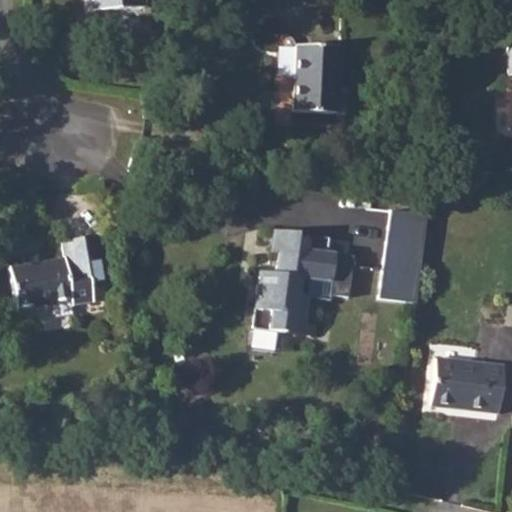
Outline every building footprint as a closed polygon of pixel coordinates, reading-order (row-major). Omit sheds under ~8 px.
[(88,0),(89,12),(140,9),(139,0),(88,0)] [(291,47),(288,113),(334,115),(336,49),(291,47)] [(508,130),(511,129),(511,48),(503,49),(503,77),(509,77),(508,130)] [(418,302),(425,213),(387,210),(380,299),(418,302)] [(255,274),(250,312),(266,314),(263,333),(298,338),(300,326),(304,298),(294,297),(296,281),(326,285),(330,257),(322,255),(324,240),(304,237),(304,243),(293,241),(293,236),(268,232),(265,255),(274,256),(271,276),(255,274)] [(61,261),(6,271),(13,312),(68,303),(68,306),(89,302),(87,290),(102,287),(98,263),(83,266),(63,270),(61,261)] [(432,361),(426,408),(494,416),(499,369),(432,361)]
